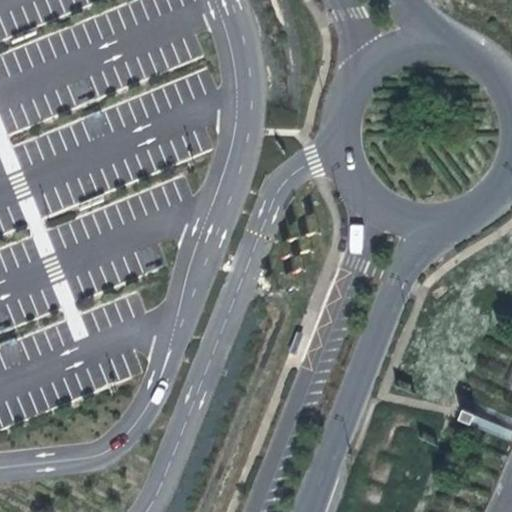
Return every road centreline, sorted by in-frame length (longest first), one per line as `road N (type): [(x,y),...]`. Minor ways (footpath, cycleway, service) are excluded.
road 1 (unclassified): [(305,511),(394,280),(416,245),(450,222)]
road 2 (unclassified): [(364,71),(340,123),(350,176),(384,211),(450,222)]
